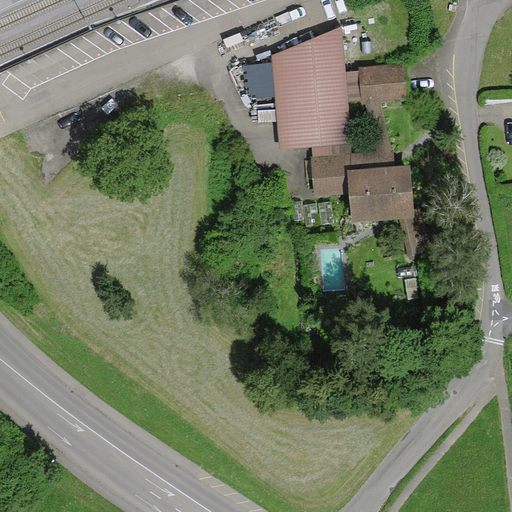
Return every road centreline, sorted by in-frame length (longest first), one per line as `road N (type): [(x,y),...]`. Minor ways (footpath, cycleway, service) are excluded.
road 1 (residential): [(484,0),(464,96),(494,318)]
road 2 (tertiary): [(0,363),(73,425),(202,511)]
road 3 (residential): [(494,318),(472,385),(360,511)]
